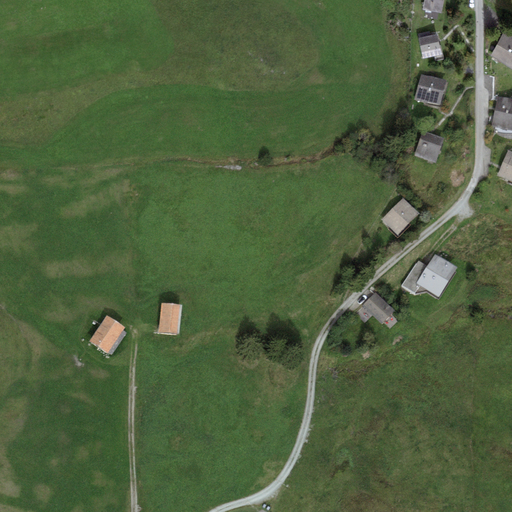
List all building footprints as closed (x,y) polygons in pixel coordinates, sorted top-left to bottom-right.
[(443,0),(424,0),(422,10),(441,13),(443,0)] [(511,34),(505,31),(491,57),(511,68),(511,34)] [(437,34),(418,38),(423,58),(442,54),(437,34)] [(448,84),(421,77),(414,102),(441,109),(448,84)] [(511,102),(497,99),(490,129),(511,133),(511,102)] [(443,142),(423,135),(414,157),(435,165),(443,142)] [(511,154),(508,153),(496,179),(511,185),(511,154)] [(403,201),(381,222),(398,239),(420,218),(403,201)] [(458,272),(435,257),(428,268),(418,262),(401,289),(415,298),(420,290),(439,302),(458,272)] [(375,294),(362,307),(381,329),(395,316),(375,294)] [(180,305),(161,303),(158,332),(177,334),(180,305)] [(125,327),(107,315),(89,341),(108,353),(125,327)]
